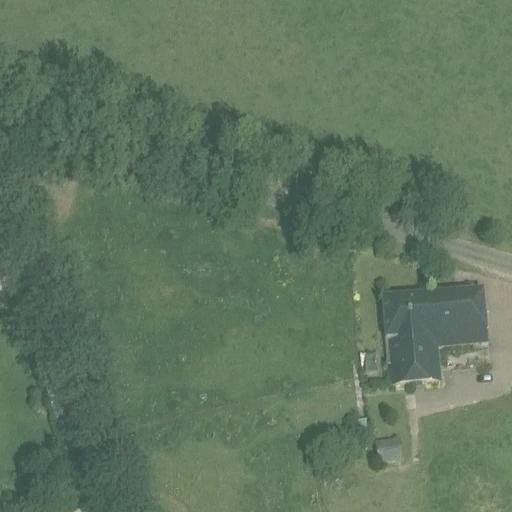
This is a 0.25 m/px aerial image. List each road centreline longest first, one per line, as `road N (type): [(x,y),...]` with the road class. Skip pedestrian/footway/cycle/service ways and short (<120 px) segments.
road 1 (unclassified): [(511,262),(0,121)]
road 2 (tertiary): [(103,511),(0,215)]
